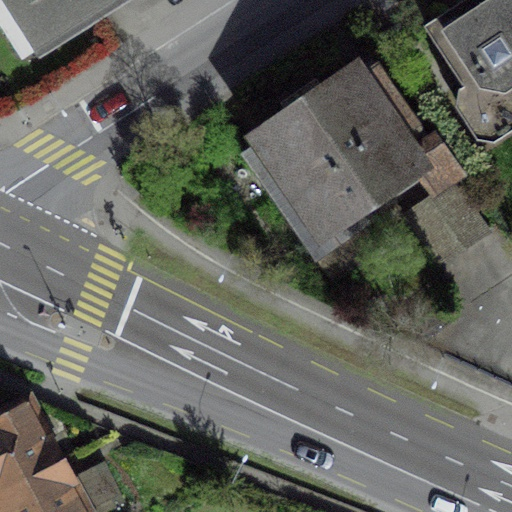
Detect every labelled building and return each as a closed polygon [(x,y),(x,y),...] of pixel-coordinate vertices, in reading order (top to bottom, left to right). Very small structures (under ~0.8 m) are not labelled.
[(118,0),(0,0),(0,7),(32,57),(118,0)] [(511,0),(506,0),(448,37),(488,102),(478,115),(497,150),(511,155),(511,0)] [(466,182),(380,70),(263,150),(341,268),(466,182)] [(502,246),(466,196),(417,226),(451,279),(502,246)] [(46,409),(0,434),(0,511),(3,511),(81,470),(46,409)] [(104,511),(81,470),(3,511),(104,511)]
